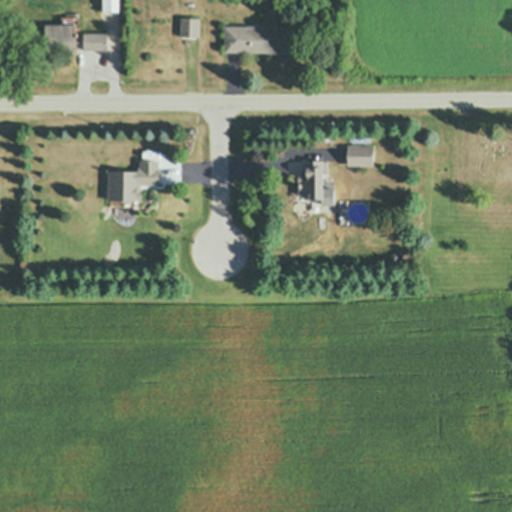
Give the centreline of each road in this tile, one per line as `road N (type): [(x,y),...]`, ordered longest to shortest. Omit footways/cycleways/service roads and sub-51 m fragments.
road 1 (residential): [(0,102),(511,99)]
road 2 (residential): [(219,252),(221,101)]
